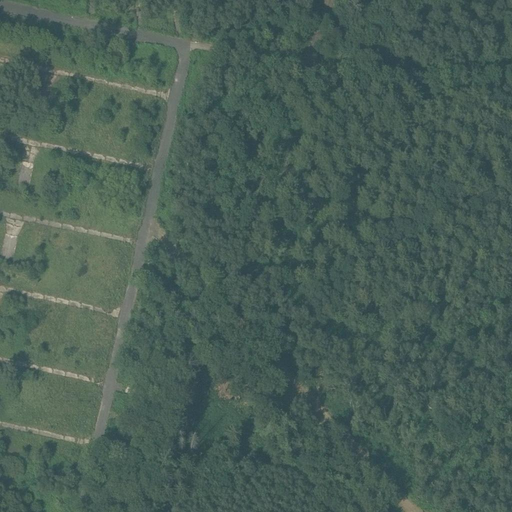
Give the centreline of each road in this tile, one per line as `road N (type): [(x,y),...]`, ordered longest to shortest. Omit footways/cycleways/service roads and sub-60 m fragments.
road 1 (track): [(81,511),(176,99),(181,47)]
road 2 (track): [(304,68),(511,77)]
road 3 (track): [(0,6),(181,47)]
road 4 (unknown): [(0,60),(176,99)]
road 5 (unknown): [(0,136),(158,174)]
road 6 (unknown): [(0,212),(142,243)]
road 7 (unknown): [(0,290),(125,319)]
road 8 (track): [(181,47),(304,68)]
